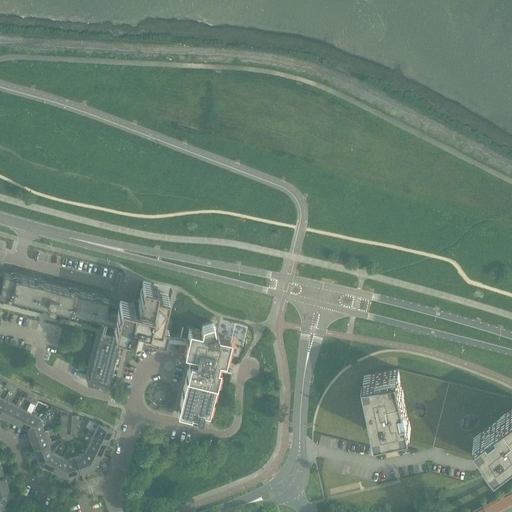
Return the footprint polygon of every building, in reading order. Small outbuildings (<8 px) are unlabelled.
[(0,273),(0,296),(6,298),(7,294),(15,296),(14,300),(21,302),(29,304),(30,299),(38,301),(37,306),(45,308),(46,303),(57,306),(56,311),(64,313),(65,308),(73,310),(72,315),(79,317),(87,319),(88,314),(96,316),(95,321),(102,323),(103,323),(104,318),(107,319),(113,320),(115,314),(106,312),(108,303),(109,298),(101,296),(101,295),(99,294),(96,293),(94,293),(92,294),(78,290),(77,289),(76,288),(72,287),(69,288),(43,282),(43,281),(41,280),(39,279),(37,279),(35,279),(20,276),(20,275),(18,274),(16,273),(13,273),(11,273),(3,272),(3,274),(0,273)] [(115,314),(113,320),(127,324),(128,323),(132,324),(131,329),(135,331),(136,331),(136,333),(164,340),(186,343),(187,338),(165,335),(168,326),(160,324),(163,316),(165,305),(168,295),(155,291),(157,285),(143,281),(138,302),(137,301),(133,301),(133,300),(132,300),(120,296),(118,304),(115,314)] [(87,379),(86,381),(97,383),(99,378),(109,380),(120,333),(104,329),(107,319),(104,318),(103,323),(102,323),(89,374),(88,374),(87,379)] [(209,413),(219,370),(222,361),(225,362),(231,339),(218,336),(217,331),(215,331),(213,323),(202,326),(201,332),(189,329),(186,344),(179,342),(177,350),(192,354),(177,413),(202,419),(203,411),(209,413)] [(410,427),(398,369),(363,376),(374,425),(376,434),(391,431),(394,430),(404,428),(406,428),(410,427)] [(9,390),(12,385),(7,382),(2,390),(6,392),(8,389),(9,390)] [(0,414),(8,418),(15,404),(4,399),(0,407),(0,414)] [(19,424),(26,410),(15,404),(8,418),(19,424)] [(496,464),(511,451),(511,407),(475,436),(482,446),(496,464)] [(27,427),(40,417),(26,410),(19,424),(27,427)] [(45,431),(40,417),(27,427),(30,436),(45,431)] [(107,441),(113,430),(99,423),(93,434),(107,441)] [(49,442),(45,431),(30,436),(33,447),(49,442)] [(102,452),(107,441),(93,434),(88,445),(102,452)] [(38,462),(52,451),(49,442),(33,447),(38,462)] [(95,466),(102,452),(88,445),(84,453),(95,466)] [(52,469),(59,455),(52,451),(38,462),(52,469)] [(95,466),(84,453),(75,456),(81,471),(95,466)] [(66,475),(67,459),(59,455),(52,469),(66,475)] [(81,471),(75,456),(67,459),(66,475),(81,471)] [(0,490),(10,491),(5,477),(0,478),(0,490)] [(0,503),(4,505),(10,491),(0,490),(0,503)]
